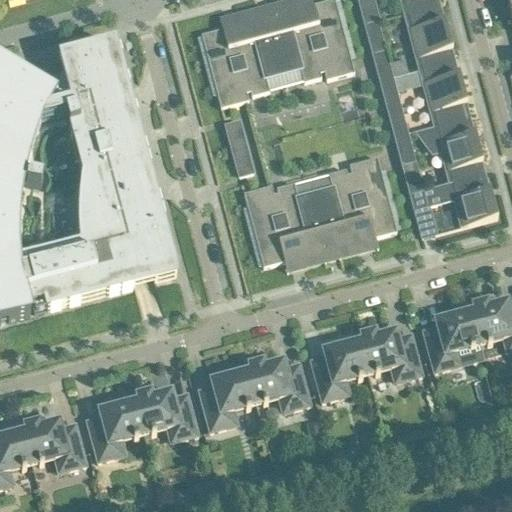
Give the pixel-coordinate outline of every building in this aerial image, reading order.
[(401,0),(406,17),(437,9),(434,0),(401,0)] [(274,15),(267,16),(283,77),(300,73),(304,86),(321,82),(320,77),(324,75),(327,84),(354,76),(334,2),(296,13),(294,4),(274,10),(273,8),(272,8),(274,15)] [(437,9),(406,17),(418,62),(453,52),(447,30),(443,30),(437,9)] [(239,28),(228,31),(201,38),(221,112),(249,105),(246,96),(251,95),(252,100),(269,96),(266,82),(283,77),(267,16),(260,18),(259,12),(257,12),(258,14),(237,20),(239,28)] [(379,24),(365,28),(373,57),(386,54),(379,25),(379,24)] [(0,326),(30,318),(28,310),(45,305),(48,313),(133,290),(134,290),(132,280),(152,275),(155,285),(156,284),(176,279),(166,239),(140,145),(133,147),(128,127),(135,125),(114,47),(61,61),(64,75),(61,81),(54,77),(47,88),(55,92),(52,98),(16,79),(9,76),(1,91),(0,94),(0,326)] [(386,54),(373,57),(380,85),(393,81),(386,54)] [(407,60),(391,64),(395,77),(410,73),(407,60)] [(436,130),(467,122),(462,101),(465,100),(459,77),(456,78),(452,66),(421,74),(436,130)] [(436,130),(418,135),(433,155),(442,153),(448,175),(483,165),(477,142),(473,143),(467,122),(436,130)] [(225,129),(239,180),(253,177),(239,125),(225,129)] [(408,138),(395,141),(402,169),(416,165),(408,138)] [(332,192),(315,196),(331,257),(338,255),(339,262),(341,261),(340,260),(360,254),(358,246),(397,236),(377,162),(349,169),(351,177),(347,178),(346,174),(328,178),(332,192)] [(402,169),(410,197),(423,194),(416,165),(402,169)] [(484,177),(423,194),(410,197),(422,242),(436,238),(429,210),(455,203),(463,231),(498,222),(492,199),(488,200),(483,179),(484,179),(484,177)] [(331,257),(315,196),(297,201),(294,187),(277,192),(278,197),(273,198),(271,190),(244,197),(263,271),(302,261),(304,269),(324,264),(325,266),(326,265),(324,259),(331,257)] [(474,314),(471,315),(481,349),(487,348),(487,350),(492,348),(491,347),(505,343),(509,357),(511,355),(511,311),(509,312),(508,307),(506,308),(505,306),(488,310),(487,305),(473,309),(474,314)] [(437,332),(423,335),(434,377),(460,370),(456,356),(469,352),(470,354),(475,353),(474,351),(481,349),(471,315),(454,319),(456,326),(447,329),(446,327),(445,326),(444,326),(443,325),(441,325),(435,327),(437,332)] [(362,344),(359,345),(368,380),(375,378),(375,380),(380,378),(379,376),(393,373),(397,387),(422,380),(411,338),(397,342),(396,337),(394,337),(393,336),(377,340),(375,335),(361,339),(362,344)] [(324,361),(311,365),(322,407),(347,400),(344,386),(357,382),(358,384),(362,383),(362,381),(368,380),(359,345),(342,349),(344,356),(335,358),(334,357),(334,356),(333,356),(332,355),(331,355),(330,355),(329,355),(323,356),(324,361)] [(250,374),(247,375),(256,409),(263,408),(263,410),(268,408),(267,406),(281,403),(285,417),(310,410),(299,368),(285,372),(284,367),(282,367),(281,365),(264,370),(263,365),(249,369),(250,374)] [(212,391),(199,395),(210,437),(235,430),(232,416),(245,412),(246,414),(250,413),(250,411),(256,409),(247,375),(230,379),(232,386),(223,389),(223,388),(222,387),(221,386),(220,385),(219,385),(218,385),(217,385),(211,386),(212,391)] [(138,404),(135,405),(144,439),(151,438),(151,440),(156,438),(155,436),(169,433),(173,447),(198,440),(187,398),(173,402),(172,397),(170,397),(169,395),(152,400),(151,395),(137,399),(138,404)] [(101,421),(87,425),(98,467),(124,460),(120,446),(133,442),(134,444),(139,443),(138,441),(144,439),(135,405),(118,409),(120,416),(111,419),(110,417),(110,416),(109,416),(108,415),(107,415),(105,415),(99,416),(101,421)] [(494,421),(476,425),(480,439),(498,434),(494,421)] [(26,434),(23,435),(32,469),(39,468),(39,470),(44,468),(43,466),(57,463),(61,477),(86,470),(75,428),(61,432),(60,427),(58,427),(57,425),(40,430),(39,425),(25,429),(26,434)] [(0,492),(11,490),(8,476),(21,472),(22,474),(26,473),(26,471),(32,469),(23,435),(6,439),(8,446),(0,448),(0,492)] [(274,477),(250,483),(255,503),(279,497),(274,477)] [(194,488),(200,511),(214,511),(222,510),(215,483),(194,488)] [(160,511),(158,502),(139,508),(140,511),(160,511)]
